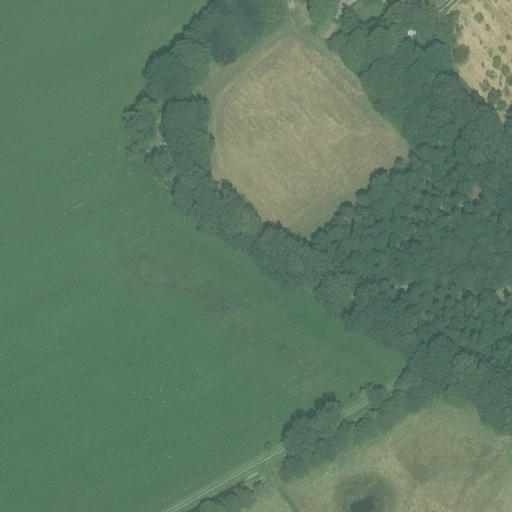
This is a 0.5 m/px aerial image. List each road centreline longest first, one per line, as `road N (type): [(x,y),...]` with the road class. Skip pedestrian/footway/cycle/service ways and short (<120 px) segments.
road 1 (unclassified): [(511,187),(321,0)]
road 2 (unclassified): [(187,157),(171,137),(172,77),(240,0)]
